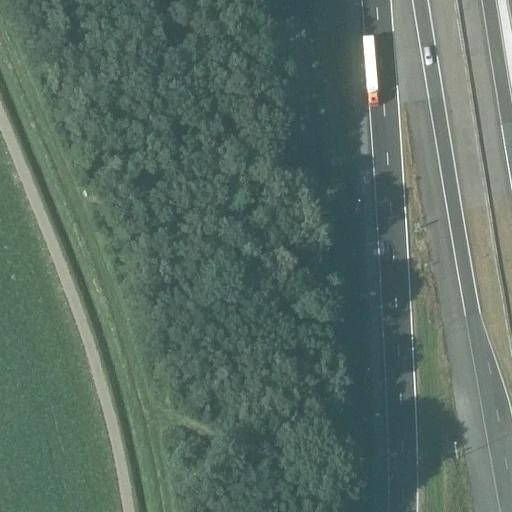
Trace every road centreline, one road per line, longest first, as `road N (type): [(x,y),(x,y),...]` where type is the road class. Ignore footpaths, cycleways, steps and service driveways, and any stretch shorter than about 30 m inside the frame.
road 1 (motorway): [(375,0),(401,511)]
road 2 (motorway): [(419,0),(463,262)]
road 3 (trunk): [(463,262),(509,511)]
road 4 (motorway): [(511,154),(487,0)]
